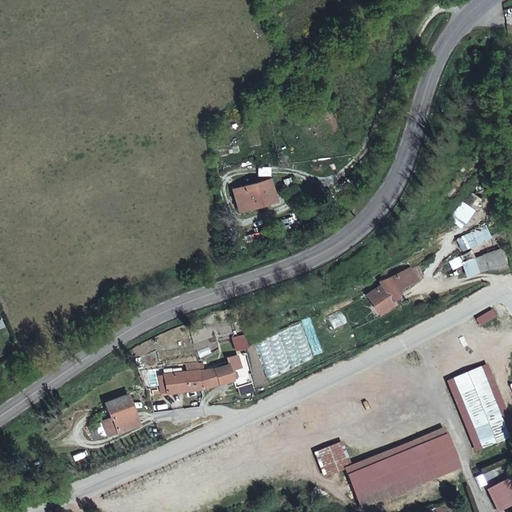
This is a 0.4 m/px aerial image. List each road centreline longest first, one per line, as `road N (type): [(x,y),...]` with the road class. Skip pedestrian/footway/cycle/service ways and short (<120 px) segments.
road 1 (secondary): [(0,420),(107,343),(176,306),(291,268),(357,230),(375,207),(439,54),(487,0)]
road 2 (residential): [(39,511),(511,285)]
